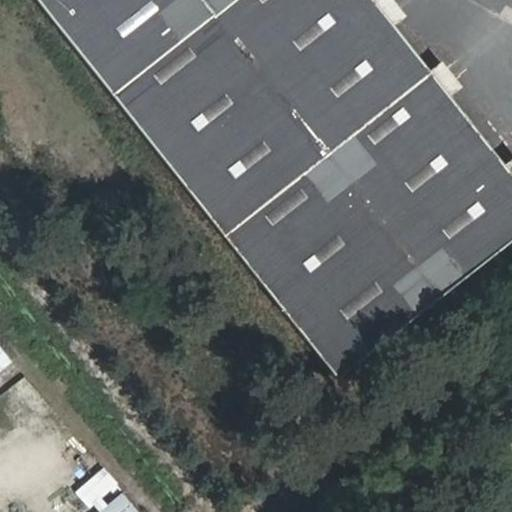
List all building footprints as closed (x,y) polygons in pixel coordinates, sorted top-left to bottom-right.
[(19,0),(327,391),(511,243),(511,197),(501,184),(444,111),(427,89),(387,38),(370,16),(366,10),(357,0),(19,0)] [(357,0),(366,10),(379,0),(357,0)] [(387,38),(401,27),(385,5),(370,16),(387,38)] [(444,111),(457,100),(440,79),(427,89),(444,111)] [(511,197),(511,175),(501,184),(511,197)] [(0,372),(17,359),(0,338),(0,372)] [(0,397),(0,434),(48,399),(30,375),(0,397)] [(148,511),(103,467),(80,490),(100,509),(97,511),(148,511)]
